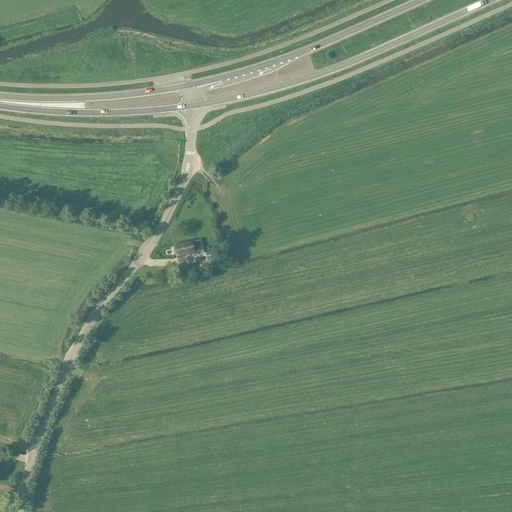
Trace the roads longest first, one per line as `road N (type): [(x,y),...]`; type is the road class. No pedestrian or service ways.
road 1 (unclassified): [(18,511),(38,437),(85,330),(173,202),(187,169),(192,106)]
road 2 (primary): [(192,106),(335,70),(490,0)]
road 3 (primary): [(424,0),(288,57),(190,85)]
road 4 (primary): [(53,106),(86,113),(192,106)]
road 5 (primary): [(190,85),(53,106)]
